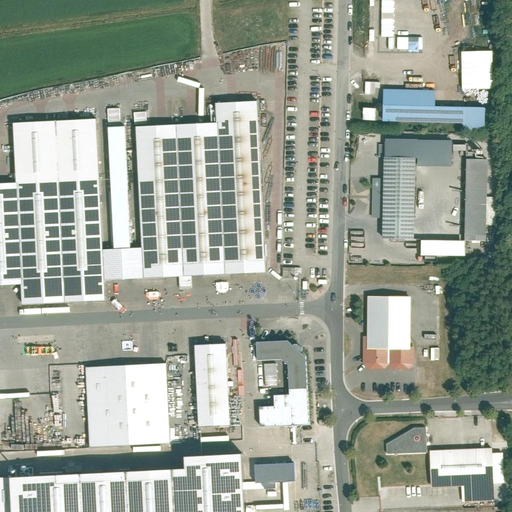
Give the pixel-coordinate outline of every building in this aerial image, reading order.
[(492,50),(461,50),(461,90),(493,89),(492,50)] [(485,105),(435,104),(435,89),(383,88),(382,121),(462,122),(462,132),(485,132),(485,105)] [(217,123),(136,126),(141,246),(143,278),(177,276),(177,284),(191,283),(191,275),(264,272),(257,100),(216,102),(217,123)] [(109,108),(110,124),(122,124),(122,108),(109,108)] [(136,112),(136,124),(149,123),(148,111),(136,112)] [(105,300),(104,280),(96,117),(12,121),(15,181),(0,181),(0,284),(20,284),(21,304),(105,300)] [(104,280),(143,278),(141,246),(130,247),(124,125),(107,126),(110,192),(109,192),(111,248),(103,248),(104,280)] [(383,157),(383,178),(372,177),(371,217),(383,217),(383,238),(414,238),(415,157),(383,157)] [(466,158),(465,239),(485,239),(486,225),(496,225),(496,196),(487,196),(488,159),(466,158)] [(423,255),(469,255),(469,240),(423,240),(423,255)] [(282,268),(282,278),(295,279),(295,268),(282,268)] [(366,294),(366,334),(362,334),(362,363),(367,369),(384,369),(388,365),(392,369),(409,369),(414,363),(414,354),(421,354),(421,348),(414,348),(414,346),(410,346),(410,295),(366,294)] [(287,339),(255,341),(256,360),(281,358),(288,364),(289,393),(283,393),(283,406),(290,405),(291,423),(308,422),(306,355),(301,350),(301,349),(301,347),(297,343),(293,343),(293,344),(287,339)] [(194,345),(198,426),(229,424),(226,343),(194,345)] [(166,363),(85,366),(89,446),(170,443),(166,363)] [(264,364),(265,376),(277,375),(276,363),(264,364)] [(412,429),(385,445),(385,454),(425,453),(425,428),(412,429)] [(430,487),(462,486),(462,502),(492,501),(490,448),(428,451),(430,487)] [(243,511),(240,451),(184,454),(184,466),(81,471),(81,465),(64,466),(64,472),(9,474),(9,476),(0,476),(0,511),(243,511)] [(254,464),(255,482),(295,480),(294,462),(254,464)]
